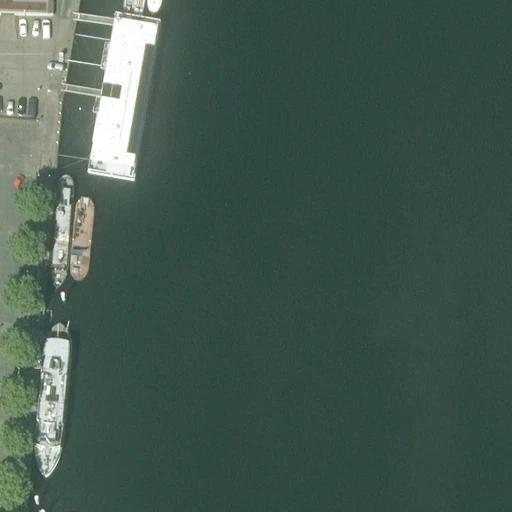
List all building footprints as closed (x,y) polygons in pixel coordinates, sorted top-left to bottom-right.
[(0,0),(0,16),(53,17),(53,0),(0,0)] [(116,19),(88,177),(135,185),(163,27),(116,19)] [(52,283),(54,287),(60,287),(62,285),(64,283),(67,275),(68,271),(74,198),(74,182),(72,177),(69,175),(65,174),(62,176),(60,179),(57,185),(50,263),(50,273),(52,283)] [(73,278),(74,281),(80,281),(84,277),(87,272),(93,213),(92,206),(91,201),(86,197),(81,197),(80,198),(77,200),(74,207),(71,240),(69,272),(73,278)] [(34,492),(36,498),(38,502),(45,505),(53,503),(57,498),(59,493),(74,312),(73,309),(70,307),(56,306),(53,308),(50,313),(34,486),(34,492)] [(65,484),(68,488),(72,491),(78,491),(82,490),(85,486),(88,477),(91,448),(98,353),(101,332),(101,326),(100,323),(98,319),(93,316),(85,317),(81,320),(77,328),(74,349),(69,412),(64,455),(65,484)]
